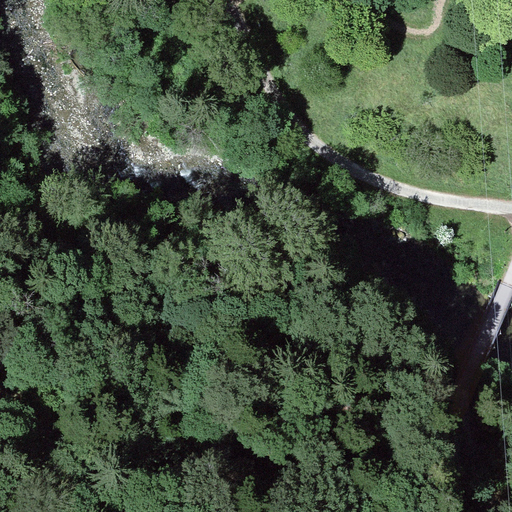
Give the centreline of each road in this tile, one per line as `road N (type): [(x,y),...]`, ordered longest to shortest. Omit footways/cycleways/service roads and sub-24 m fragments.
road 1 (track): [(511,210),(412,191),(335,154),(250,57),(221,0)]
road 2 (track): [(463,395),(511,277)]
road 3 (track): [(492,511),(463,395)]
